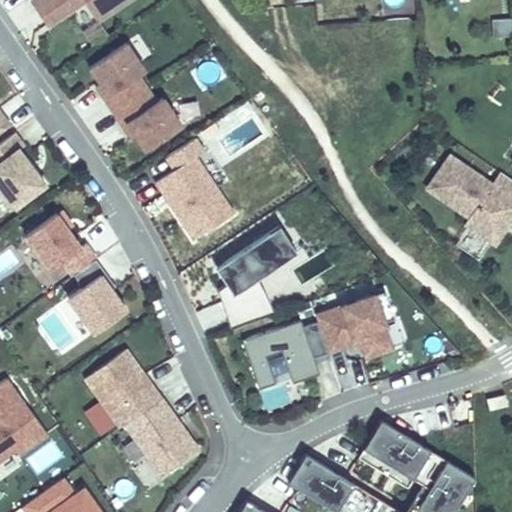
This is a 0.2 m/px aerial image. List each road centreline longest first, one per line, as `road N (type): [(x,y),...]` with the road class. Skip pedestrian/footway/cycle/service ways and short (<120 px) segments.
road 1 (residential): [(0,37),(105,183),(243,456)]
road 2 (residential): [(511,350),(243,456)]
